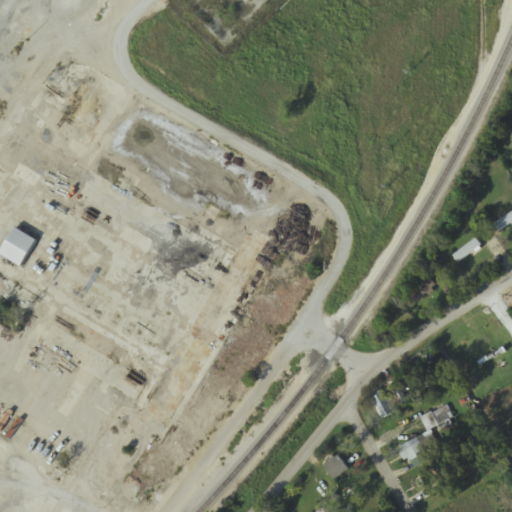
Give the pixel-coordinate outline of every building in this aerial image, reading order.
[(456,261),(462,267),(484,244),(478,238),(456,261)] [(409,300),(414,307),(438,289),(432,282),(409,300)] [(372,400),(384,420),(399,411),(386,391),(372,400)] [(437,430),(455,421),(448,407),(430,417),(437,430)] [(400,448),(408,464),(439,449),(431,433),(400,448)] [(339,485),(353,475),(340,457),(326,467),(339,485)] [(419,495),(440,482),(432,470),(412,482),(419,495)]
